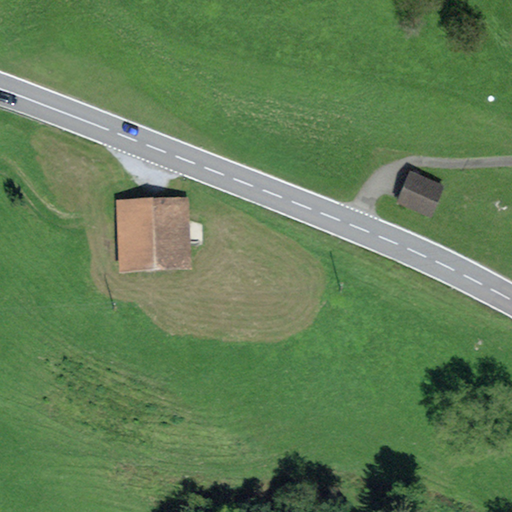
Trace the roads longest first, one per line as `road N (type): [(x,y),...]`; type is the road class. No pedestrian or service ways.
road 1 (primary): [(511,300),(352,225),(0,88)]
road 2 (track): [(511,161),(407,163),(375,185),(352,225)]
